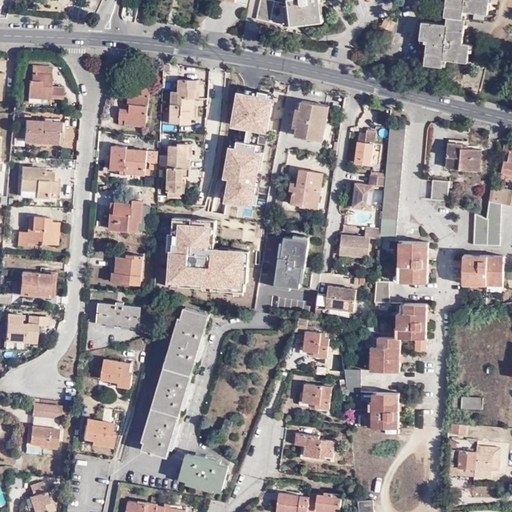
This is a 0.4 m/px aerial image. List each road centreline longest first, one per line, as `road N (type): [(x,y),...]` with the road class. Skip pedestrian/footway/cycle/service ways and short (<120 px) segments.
road 1 (secondary): [(511,119),(241,57),(115,40)]
road 2 (residential): [(94,88),(76,311),(62,348),(33,380)]
